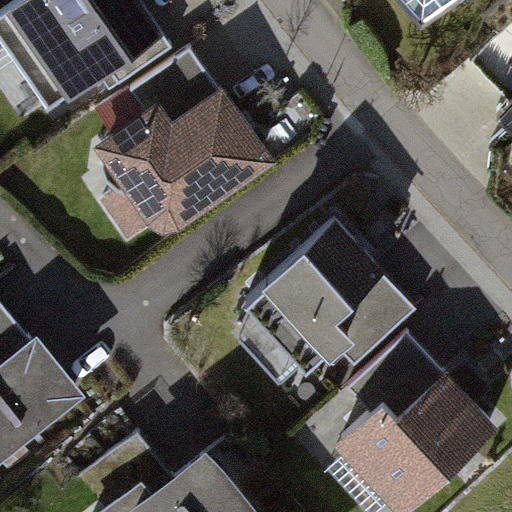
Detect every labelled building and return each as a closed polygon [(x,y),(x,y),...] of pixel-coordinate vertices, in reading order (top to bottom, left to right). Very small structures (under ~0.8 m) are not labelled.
[(155,0),(8,0),(0,6),(0,9),(67,106),(176,30),(155,0)] [(407,0),(423,19),(447,0),(407,0)] [(207,54),(95,137),(159,223),(271,140),(207,54)] [(511,93),(499,105),(511,118),(511,93)] [(344,198),(236,287),(305,371),(413,282),(344,198)] [(0,422),(81,364),(34,300),(20,310),(0,282),(0,422)] [(437,323),(340,405),(404,481),(502,399),(437,323)] [(268,511),(210,437),(113,511),(268,511)]
